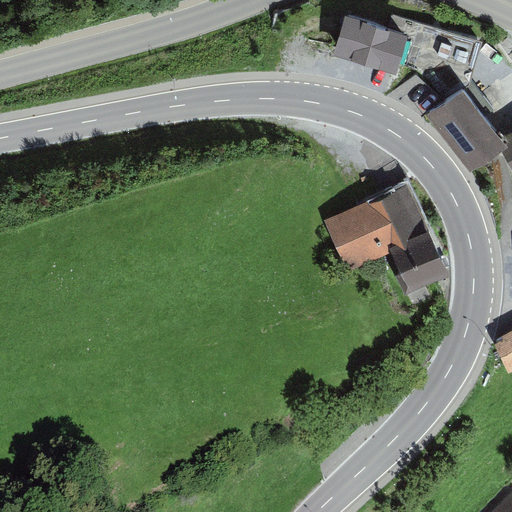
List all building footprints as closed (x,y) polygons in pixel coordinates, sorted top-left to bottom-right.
[(300,37),(335,42),(341,5),(306,0),(300,37)] [(409,38),(346,18),(334,56),(396,76),(409,38)] [(507,136),(466,87),(431,116),(472,165),(507,136)] [(449,275),(406,184),(331,219),(355,271),(391,253),(410,294),(449,275)] [(511,337),(496,346),(509,370),(511,368),(511,337)] [(511,511),(511,497),(497,511),(511,511)]
